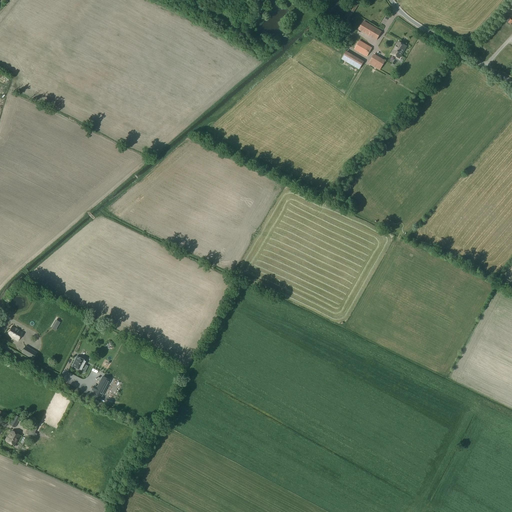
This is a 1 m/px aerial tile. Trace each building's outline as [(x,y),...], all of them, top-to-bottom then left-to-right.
[(354,1),(343,19),(348,22),(359,4),(354,1)] [(364,22),(359,30),(376,40),(381,32),(364,22)] [(359,41),(354,49),(366,56),(371,48),(359,41)] [(398,42),(391,54),(399,58),(406,46),(398,42)] [(374,55),(369,64),(374,67),(379,58),(374,55)] [(12,326),(7,335),(18,341),(22,333),(12,326)] [(96,366),(100,358),(94,355),(90,363),(96,366)] [(76,360),(72,367),(80,371),(83,365),(84,365),(86,361),(77,356),(75,359),(76,360)] [(109,381),(102,377),(97,387),(94,386),(92,390),(95,391),(94,392),(101,396),(109,381)] [(74,389),(83,393),(88,382),(80,378),(74,389)] [(14,415),(9,425),(14,427),(18,421),(20,422),(21,419),(14,415)] [(29,425),(24,434),(31,438),(38,425),(32,422),(30,425),(29,425)] [(11,432),(7,441),(15,445),(19,436),(11,432)]
